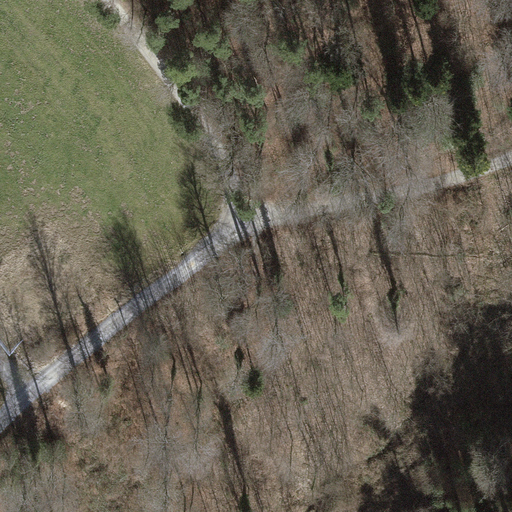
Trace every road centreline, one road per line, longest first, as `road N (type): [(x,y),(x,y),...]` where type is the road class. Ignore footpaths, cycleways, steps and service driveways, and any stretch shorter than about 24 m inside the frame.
road 1 (track): [(242,227),(61,367),(0,426)]
road 2 (track): [(511,157),(242,227)]
road 3 (track): [(242,227),(220,139),(114,0)]
